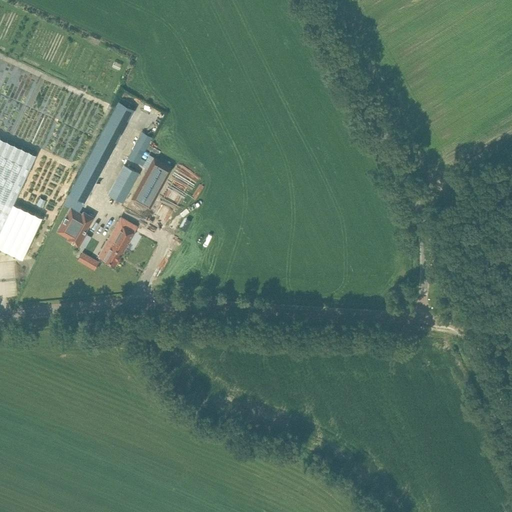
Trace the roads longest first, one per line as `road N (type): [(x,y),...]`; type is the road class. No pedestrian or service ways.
road 1 (tertiary): [(421,319),(135,303),(0,316)]
road 2 (unclassified): [(421,319),(417,214),(305,0)]
road 3 (unclassified): [(511,437),(472,355),(465,322)]
